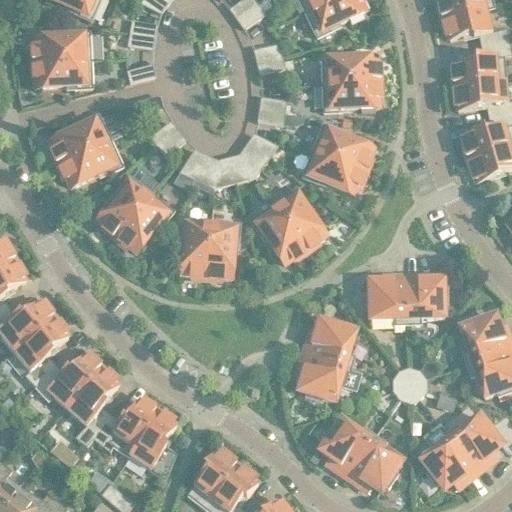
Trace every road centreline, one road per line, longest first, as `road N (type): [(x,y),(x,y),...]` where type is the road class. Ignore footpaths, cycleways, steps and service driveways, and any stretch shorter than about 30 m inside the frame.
road 1 (residential): [(0,178),(92,314),(147,373),(333,511)]
road 2 (residential): [(511,288),(445,193),(409,0)]
